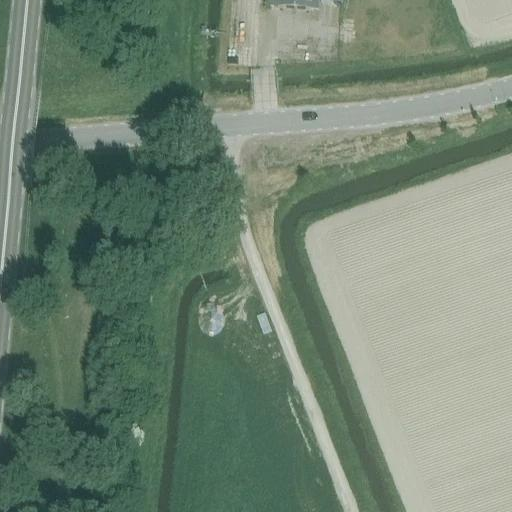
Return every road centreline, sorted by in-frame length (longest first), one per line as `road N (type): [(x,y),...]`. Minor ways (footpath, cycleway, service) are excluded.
road 1 (unclassified): [(0,146),(405,112),(511,90)]
road 2 (primary): [(0,313),(29,0)]
